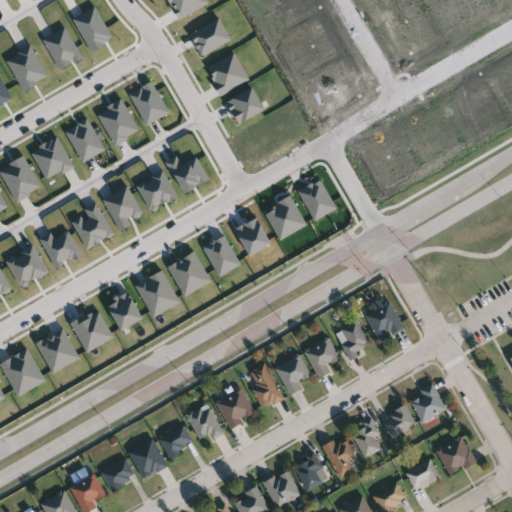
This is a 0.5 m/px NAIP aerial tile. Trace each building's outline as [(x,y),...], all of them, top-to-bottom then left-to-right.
[(405,328),(381,341),(367,315),(391,302),(405,328)] [(336,336),(357,321),(373,345),(352,359),(336,336)] [(342,361),(331,368),(333,372),(321,379),(305,352),(329,338),(342,361)] [(315,381),(292,395),(277,370),(300,356),(315,381)] [(249,374),(268,365),(285,400),(265,410),(249,374)] [(422,398),(419,391),(436,385),(447,412),(421,422),(413,401),(422,398)] [(217,402),(242,389),(257,416),(232,430),(217,402)] [(187,416),(208,404),(224,431),(203,444),(187,416)] [(383,420),(407,406),(418,425),(394,439),(383,420)] [(373,421),(385,451),(365,459),(352,429),(373,421)] [(160,440),(184,425),(195,444),(171,459),(160,440)] [(342,479),(325,449),(346,437),(357,456),(349,460),(356,472),(342,479)] [(477,464),(452,477),(438,450),(464,437),(477,464)] [(169,465),(145,480),(129,453),(153,439),(169,465)] [(325,485),(308,492),(296,466),(319,456),(324,469),(319,471),(325,485)] [(138,477),(116,493),(102,476),(125,459),(138,477)] [(417,492),(407,474),(432,460),(442,479),(417,492)] [(264,485),(288,470),(303,495),(279,509),(264,485)] [(96,503),(98,507),(90,511),(86,511),(71,489),(94,474),(108,495),(96,503)] [(382,511),(374,497),(399,484),(410,504),(394,511),(382,511)] [(267,511),(240,511),(235,503),(257,488),(272,509),(267,511)] [(77,511),(47,511),(43,504),(66,492),(77,511)] [(373,511),(341,511),(340,510),(364,496),(373,511)]
